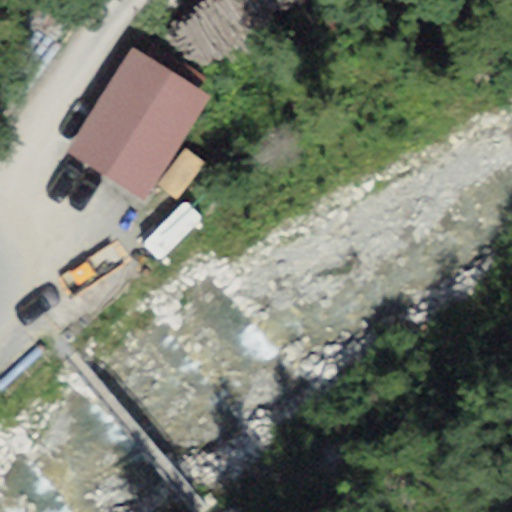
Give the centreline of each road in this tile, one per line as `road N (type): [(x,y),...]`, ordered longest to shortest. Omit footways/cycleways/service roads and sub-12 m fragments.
road 1 (track): [(0,235),(70,270),(124,316),(229,511)]
road 2 (track): [(123,0),(87,43),(0,210)]
